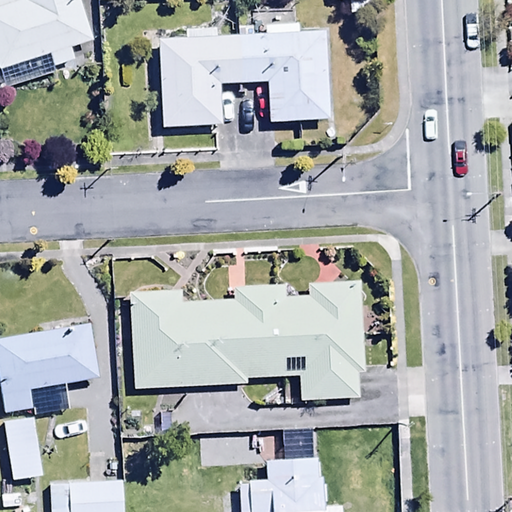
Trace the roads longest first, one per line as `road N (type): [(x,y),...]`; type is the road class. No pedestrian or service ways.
road 1 (residential): [(449,192),(0,214)]
road 2 (secondary): [(465,511),(449,192)]
road 3 (secondary): [(449,192),(439,0)]
